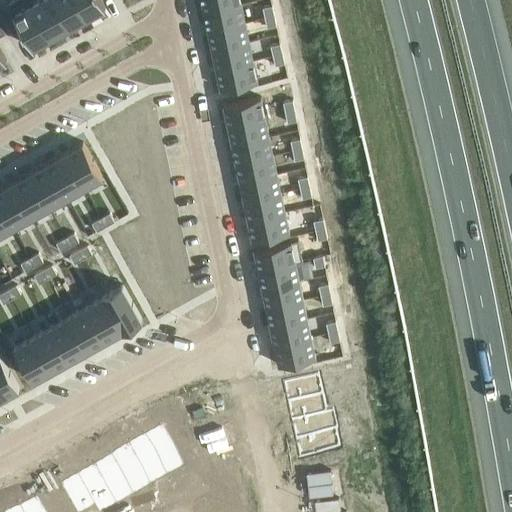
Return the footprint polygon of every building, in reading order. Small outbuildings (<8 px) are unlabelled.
[(30,0),(11,0),(8,2),(33,48),(52,37),(30,0)] [(31,0),(30,0),(52,37),(69,27),(53,0),(36,0),(33,2),(31,0)] [(77,0),(53,0),(69,27),(87,17),(77,0)] [(101,0),(77,0),(87,17),(106,7),(101,0)] [(240,0),(201,0),(204,10),(241,2),(240,0)] [(241,2),(204,10),(208,28),(245,21),(241,2)] [(271,9),(263,11),(265,19),(273,16),(271,9)] [(273,16),(265,19),(267,26),(274,24),(273,16)] [(245,21),(208,28),(212,48),(249,40),(245,21)] [(249,40),(212,48),(216,66),(253,58),(249,40)] [(279,46),(272,48),(274,56),(281,54),(279,46)] [(281,54),(274,56),(275,64),(283,62),(281,54)] [(253,58),(216,66),(221,87),(258,79),(253,58)] [(262,95),(225,103),(229,123),(266,116),(262,95)] [(293,104),(285,106),(286,114),(294,112),(293,104)] [(294,112),(286,114),(288,122),(296,120),(294,112)] [(266,116),(229,123),(233,143),(270,135),(266,116)] [(270,135),(233,143),(237,161),(274,154),(270,135)] [(300,142),(293,144),(294,152),(302,150),(300,142)] [(82,144),(64,153),(82,187),(100,177),(82,144)] [(302,150),(294,152),(296,160),(304,158),(302,150)] [(64,153),(46,163),(64,196),(82,187),(64,153)] [(274,154),(237,161),(240,180),(277,173),(274,154)] [(46,163),(28,172),(46,206),(64,196),(46,163)] [(28,172),(10,182),(28,215),(46,206),(28,172)] [(277,173),(240,180),(244,199),(281,191),(277,173)] [(308,180),(300,182),(302,190),(310,188),(308,180)] [(10,182),(0,187),(0,206),(10,225),(28,215),(10,182)] [(310,188),(302,190),(303,198),(311,196),(310,188)] [(281,191),(244,199),(248,217),(285,210),(281,191)] [(0,206),(0,229),(10,225),(0,206)] [(285,210),(248,217),(252,239),(289,231),(285,210)] [(108,214),(101,217),(104,224),(111,221),(108,214)] [(101,217),(93,221),(97,228),(104,224),(101,217)] [(324,221),(317,223),(318,231),(325,229),(324,221)] [(325,229),(318,231),(320,238),(327,237),(325,229)] [(70,234),(63,237),(67,244),(74,241),(70,234)] [(63,237),(56,241),(60,248),(67,244),(63,237)] [(298,237),(255,246),(259,268),(303,259),(298,237)] [(86,246),(79,250),(83,257),(90,253),(86,246)] [(79,250),(72,253),(75,260),(83,257),(79,250)] [(34,253),(27,256),(31,263),(38,260),(34,253)] [(323,254),(314,256),(317,266),(326,265),(323,254)] [(27,256),(20,260),(24,267),(31,263),(27,256)] [(303,259),(259,268),(263,287),(301,279),(314,277),(310,258),(303,259)] [(50,265),(43,269),(47,276),(54,272),(50,265)] [(43,269),(36,272),(39,279),(47,276),(43,269)] [(301,279),(263,287),(267,306),(305,298),(301,279)] [(16,284),(6,289),(11,298),(20,292),(16,284)] [(141,319),(122,284),(104,294),(123,329),(141,319)] [(330,284),(322,286),(324,294),(331,292),(330,284)] [(6,289),(0,291),(0,296),(3,302),(11,298),(6,289)] [(331,292),(324,294),(325,302),(333,300),(331,292)] [(104,294),(87,303),(107,338),(123,329),(104,294)] [(305,298),(267,306),(271,324),(308,317),(305,298)] [(87,303),(68,314),(88,349),(107,338),(87,303)] [(68,314),(51,324),(70,359),(88,349),(68,314)] [(308,317),(271,324),(275,343),(312,335),(308,317)] [(338,321),(330,324),(332,331),(339,329),(338,321)] [(51,324),(33,334),(53,368),(70,359),(51,324)] [(339,329),(332,331),(333,339),(341,337),(339,329)] [(33,334),(15,344),(35,379),(53,368),(33,334)] [(312,335),(275,343),(279,364),(317,356),(312,335)] [(0,352),(0,396),(1,398),(20,387),(0,352)] [(316,374),(283,381),(287,400),(320,393),(316,374)] [(348,377),(338,379),(340,389),(350,387),(348,377)] [(350,387),(340,389),(342,399),(352,397),(350,387)] [(320,393),(287,400),(291,419),(324,412),(320,393)] [(324,412),(291,419),(295,438),(328,431),(324,412)] [(362,413),(352,415),(354,425),(364,423),(362,413)] [(364,423),(354,425),(356,435),(366,433),(364,423)] [(161,425),(144,434),(160,464),(177,454),(161,425)] [(328,431),(295,438),(299,457),(332,449),(328,431)] [(144,434),(127,444),(144,473),(160,464),(144,434)] [(127,444),(110,453),(127,483),(144,473),(127,444)] [(110,453),(94,463),(110,492),(127,483),(110,453)] [(94,463),(77,472),(94,501),(110,492),(94,463)] [(77,472),(60,481),(77,511),(94,501),(77,472)] [(45,511),(36,495),(19,504),(23,511),(45,511)] [(189,495),(181,500),(185,508),(194,503),(189,495)] [(181,500),(172,505),(175,511),(178,511),(185,508),(181,500)]
